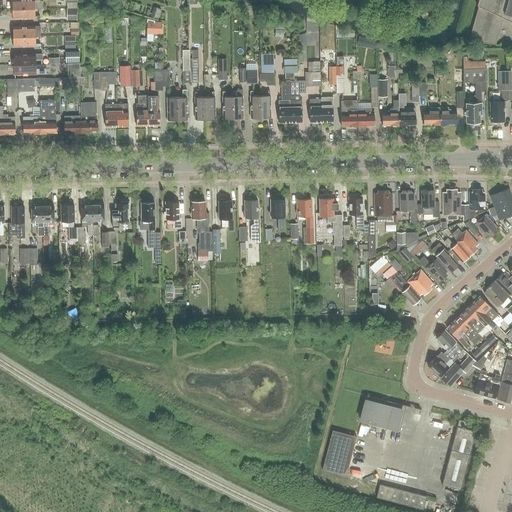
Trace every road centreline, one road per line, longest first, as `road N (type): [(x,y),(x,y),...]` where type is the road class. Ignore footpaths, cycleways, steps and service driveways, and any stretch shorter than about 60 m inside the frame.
road 1 (tertiary): [(511,161),(0,168)]
road 2 (unclassified): [(511,414),(412,382),(434,311),(511,244)]
